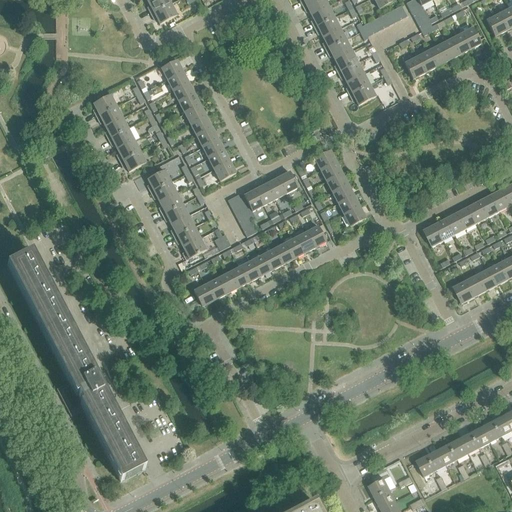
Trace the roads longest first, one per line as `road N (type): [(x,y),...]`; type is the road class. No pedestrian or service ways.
road 1 (residential): [(208,328),(186,329),(168,286),(171,266),(134,193),(116,188),(73,104)]
road 2 (residential): [(208,328),(217,315),(308,268),(384,231),(396,233)]
road 3 (residential): [(68,496),(79,486),(79,462),(0,313)]
road 4 (residential): [(337,477),(511,388)]
road 5 (tertiary): [(304,418),(458,338)]
road 6 (residential): [(182,30),(256,175)]
road 7 (tertiary): [(125,511),(264,438)]
road 8 (residential): [(347,133),(484,65)]
road 9 (residential): [(347,133),(275,0)]
road 10 (tertiary): [(68,496),(0,362)]
road 11 (residential): [(396,233),(511,171)]
road 12 (residential): [(396,233),(406,235),(458,338)]
road 13 (residential): [(264,438),(208,328)]
